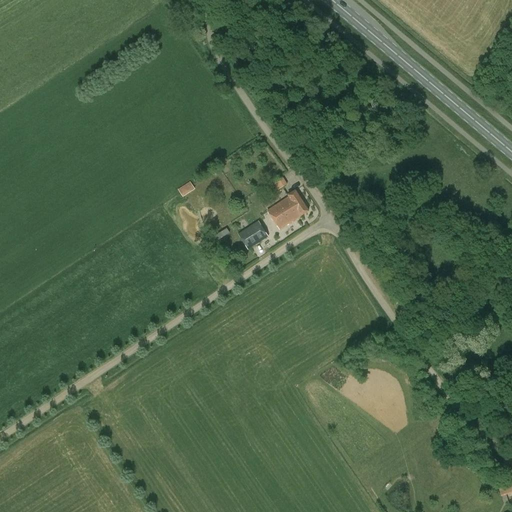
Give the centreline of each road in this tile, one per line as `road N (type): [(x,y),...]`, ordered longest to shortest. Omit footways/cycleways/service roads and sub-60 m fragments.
road 1 (unclassified): [(511,459),(414,350),(214,55),(211,0)]
road 2 (primary): [(511,152),(332,0)]
